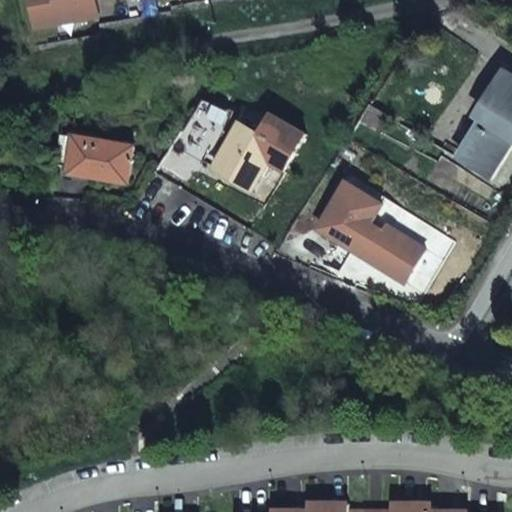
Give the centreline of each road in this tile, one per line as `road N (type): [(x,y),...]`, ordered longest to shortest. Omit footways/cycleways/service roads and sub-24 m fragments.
road 1 (residential): [(0,218),(137,230),(459,352)]
road 2 (residential): [(511,472),(417,455),(355,454),(119,485),(40,511)]
road 3 (residential): [(0,115),(161,51),(441,0)]
